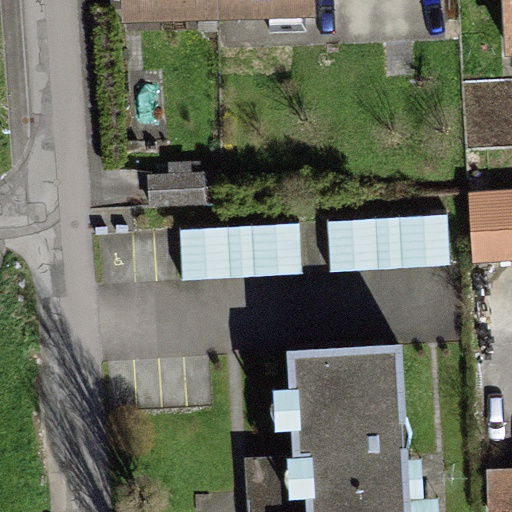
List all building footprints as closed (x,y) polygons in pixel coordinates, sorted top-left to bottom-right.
[(305,0),(115,0),(117,33),(307,24),(305,0)] [(511,0),(500,0),(503,50),(511,49),(511,0)] [(511,199),(464,203),(469,265),(511,261),(511,199)] [(403,511),(397,353),(289,357),(294,511),(403,511)] [(511,511),(511,475),(483,477),(484,511),(511,511)]
